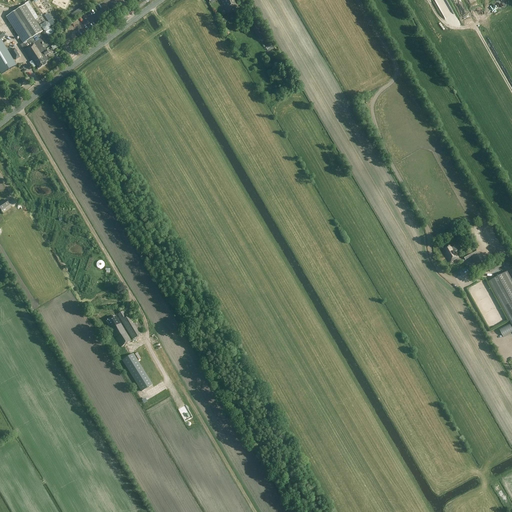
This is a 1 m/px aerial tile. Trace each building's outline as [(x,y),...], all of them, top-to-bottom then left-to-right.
[(231,10),(237,7),(234,1),(235,0),(234,0),(220,0),(228,13),(232,11),(231,10)] [(42,38),(39,33),(42,31),(25,5),(6,17),(23,44),(21,46),(23,50),(31,62),(32,61),(38,69),(46,64),(45,62),(48,61),(44,56),(48,53),(46,50),(43,46),(44,45),(40,39),(42,38)] [(251,25),(261,42),(268,37),(258,20),(251,25)] [(16,66),(1,40),(0,40),(0,72),(1,75),(16,66)] [(10,51),(16,60),(20,58),(14,49),(10,51)] [(0,209),(1,211),(9,206),(6,200),(0,203),(0,209)] [(450,263),(458,258),(455,252),(454,253),(450,246),(444,249),(446,253),(445,254),(450,263)] [(465,261),(478,254),(476,250),(463,256),(465,261)] [(471,270),(482,264),(478,257),(467,263),(471,270)] [(506,260),(489,269),(490,272),(508,263),(506,260)] [(511,280),(507,272),(488,282),(511,325),(511,280)] [(133,340),(142,334),(130,316),(127,318),(123,311),(117,315),(133,340)] [(121,347),(131,341),(120,323),(119,323),(115,316),(106,322),(110,329),(121,347)] [(142,392),(152,385),(133,354),(122,361),(142,392)]
